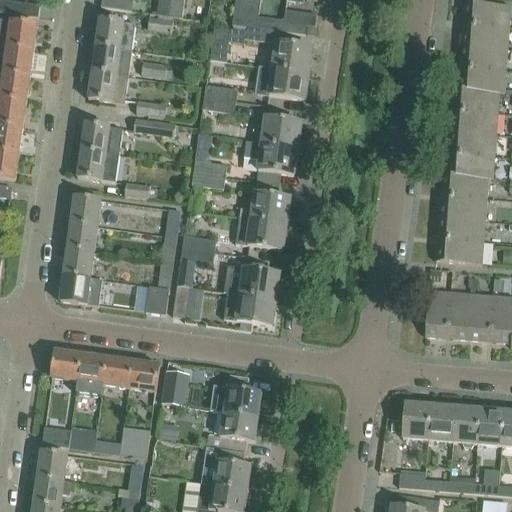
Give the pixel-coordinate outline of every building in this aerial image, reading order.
[(131,13),(133,1),(127,0),(102,0),(101,9),(131,13)] [(169,19),(171,0),(158,0),(157,17),(169,19)] [(171,0),(169,19),(181,20),(183,0),(171,0)] [(244,29),(248,0),(235,0),(232,27),(244,29)] [(260,0),(248,0),(244,29),(256,30),(260,0)] [(40,7),(0,1),(0,14),(38,20),(40,7)] [(465,5),(463,26),(509,30),(510,8),(465,5)] [(315,29),(317,16),(286,11),(282,34),(305,37),(306,28),(315,29)] [(171,35),(173,23),(149,20),(148,32),(171,35)] [(0,21),(0,48),(7,49),(33,53),(37,27),(0,21)] [(99,21),(95,49),(131,54),(135,26),(99,21)] [(507,51),(509,30),(463,26),(461,48),(507,51)] [(226,64),(229,44),(244,46),(246,33),(214,29),(210,62),(226,64)] [(314,37),(315,30),(308,29),(307,36),(314,37)] [(312,49),(277,44),(273,71),(308,76),(312,49)] [(506,73),(507,51),(461,48),(460,69),(506,73)] [(30,79),(33,53),(7,49),(5,61),(0,60),(0,74),(3,75),(30,79)] [(128,80),(131,54),(95,49),(92,75),(128,80)] [(164,81),(166,69),(143,65),(141,78),(164,81)] [(260,69),(256,95),(269,97),(304,102),(308,76),(273,71),(260,69)] [(504,95),(506,73),(460,69),(458,91),(499,94),(499,95),(504,95)] [(0,100),(26,105),(30,79),(3,75),(0,95),(0,100)] [(124,106),(128,80),(92,75),(88,101),(124,106)] [(235,104),(237,91),(205,87),(203,99),(235,104)] [(498,116),(499,95),(499,94),(458,91),(453,90),(452,112),(498,116)] [(234,115),(235,104),(203,99),(201,111),(234,115)] [(0,127),(22,131),(26,105),(0,100),(0,127)] [(166,107),(138,102),(136,116),(164,120),(166,107)] [(496,137),(498,116),(452,112),(450,134),(496,137)] [(297,152),(301,125),(266,120),(262,147),(297,152)] [(175,128),(157,125),(135,122),(133,134),(173,140),(175,128)] [(84,126),(81,153),(119,158),(123,131),(84,126)] [(0,153),(19,157),(22,131),(0,127),(0,153)] [(494,159),(496,137),(450,134),(448,155),(494,159)] [(199,136),(197,150),(205,151),(207,137),(199,136)] [(297,152),(262,147),(247,145),(245,161),(260,163),(258,173),(293,178),(297,152)] [(0,180),(15,182),(19,157),(0,153),(0,180)] [(115,185),(119,158),(81,153),(77,180),(115,185)] [(493,181),(494,159),(448,155),(447,177),(488,180),(488,181),(493,181)] [(224,180),(226,167),(194,163),(192,175),(224,180)] [(222,191),(224,180),(192,175),(191,187),(222,191)] [(486,202),(488,181),(488,180),(447,177),(442,176),(440,198),(486,202)] [(146,201),(148,190),(126,186),(124,198),(146,201)] [(0,199),(10,201),(12,189),(0,187),(0,199)] [(286,226),(290,200),(255,195),(252,213),(241,211),(240,220),(286,226)] [(485,223),(486,202),(440,198),(439,220),(485,223)] [(101,203),(94,202),(74,199),(71,225),(97,229),(101,203)] [(179,213),(167,212),(164,238),(175,239),(179,213)] [(286,226),(240,220),(238,232),(249,234),(247,248),(282,253),(286,226)] [(483,245),(485,223),(439,220),(437,241),(483,245)] [(94,255),(97,229),(71,225),(67,251),(94,255)] [(172,265),(175,239),(164,238),(161,264),(172,265)] [(213,255),(214,242),(184,238),(182,251),(213,255)] [(482,267),(483,245),(437,241),(436,263),(482,267)] [(90,281),(94,255),(67,251),(63,277),(90,281)] [(211,267),(213,255),(182,251),(181,262),(211,267)] [(169,292),(172,265),(161,264),(157,290),(169,292)] [(228,268),(224,294),(227,294),(240,296),(276,301),(279,276),(259,273),(244,271),(228,268)] [(86,307),(89,287),(90,281),(63,277),(60,303),(86,307)] [(177,288),(172,319),(185,321),(189,290),(177,288)] [(165,318),(169,292),(157,290),(154,316),(165,318)] [(447,341),(450,295),(429,293),(425,339),(447,341)] [(227,294),(223,322),(236,324),(272,329),(276,301),(240,296),(227,294)] [(469,343),(472,297),(450,295),(447,341),(469,343)] [(489,344),(492,298),(472,297),(469,343),(489,344)] [(511,345),(511,299),(492,298),(489,344),(511,346),(511,345)] [(76,384),(80,357),(55,353),(51,380),(76,384)] [(76,384),(75,396),(100,399),(102,387),(105,360),(80,357),(76,384)] [(128,391),(132,364),(105,360),(102,387),(128,391)] [(155,394),(159,368),(132,364),(128,391),(155,394)] [(174,407),(179,376),(166,374),(161,405),(174,407)] [(214,388),(209,416),(223,418),(258,422),(262,396),(247,393),(249,380),(229,377),(227,390),(214,388)] [(430,443),(433,408),(405,406),(402,441),(430,443)] [(453,445),(456,410),(433,408),(430,443),(453,445)] [(478,447),(481,412),(456,410),(453,445),(462,445),(464,450),(471,451),(474,446),(478,447)] [(502,449),(505,414),(481,412),(478,447),(502,449)] [(511,449),(511,414),(505,414),(502,449),(511,449)] [(208,438),(206,452),(218,454),(245,458),(247,443),(255,444),(258,422),(223,418),(220,440),(208,438)] [(68,450),(70,438),(71,433),(44,429),(42,447),(68,450)] [(146,461),(150,434),(123,430),(121,446),(119,457),(146,461)] [(168,431),(166,444),(183,446),(185,432),(168,431)] [(70,438),(68,450),(87,453),(89,441),(70,438)] [(94,442),(93,454),(114,457),(115,445),(94,442)] [(204,462),(200,489),(247,496),(251,468),(243,467),(245,458),(218,454),(206,452),(204,462)] [(41,454),(37,480),(64,483),(68,457),(41,454)] [(139,494),(143,468),(132,466),(128,492),(139,494)] [(426,491),(427,481),(427,478),(400,476),(399,489),(426,491)] [(37,480),(34,506),(60,509),(62,496),(69,497),(71,484),(64,483),(37,480)] [(449,493),(450,483),(427,481),(426,491),(449,493)] [(474,495),(475,485),(450,483),(449,493),(474,495)] [(498,497),(499,487),(475,485),(474,495),(498,497)] [(511,497),(511,487),(499,487),(498,497),(511,497)] [(244,511),(247,496),(200,489),(197,510),(196,511),(244,511)] [(136,511),(139,494),(128,492),(125,511),(136,511)] [(437,511),(438,503),(389,496),(387,509),(390,509),(389,511),(437,511)] [(506,511),(507,505),(484,503),(482,511),(506,511)]
